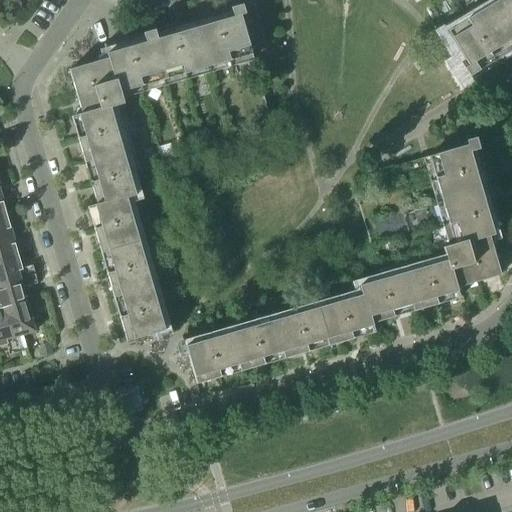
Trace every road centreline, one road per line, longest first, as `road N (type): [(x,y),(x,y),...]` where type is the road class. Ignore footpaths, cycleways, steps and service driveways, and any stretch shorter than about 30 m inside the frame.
road 1 (residential): [(103,390),(117,422),(137,434),(485,335),(511,305)]
road 2 (tertiary): [(511,411),(166,511)]
road 3 (residential): [(21,86),(103,390)]
road 4 (tertiary): [(284,511),(511,447)]
